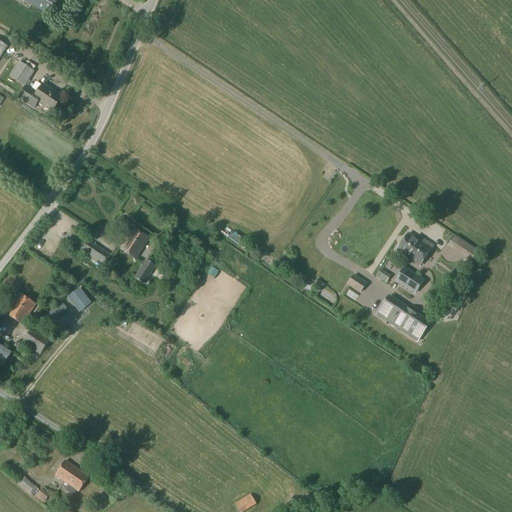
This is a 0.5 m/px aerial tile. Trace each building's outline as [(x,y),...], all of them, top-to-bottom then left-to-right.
[(19,0),(25,3),(50,17),(58,0),(19,0)] [(19,63),(9,77),(25,88),(35,73),(27,68),(19,63)] [(26,87),(18,99),(34,109),(37,104),(52,113),(54,111),(61,99),(62,98),(42,86),(37,94),(26,87)] [(70,230),(64,239),(104,266),(110,257),(70,230)] [(127,240),(121,250),(136,260),(149,240),(134,230),(132,233),(128,231),(123,238),(127,240)] [(455,237),(449,247),(472,261),(478,253),(455,237)] [(407,238),(397,255),(420,270),(433,250),(422,243),(419,248),(414,245),(415,243),(407,238)] [(37,285),(49,268),(27,251),(14,269),(37,285)] [(449,260),(442,266),(449,274),(456,268),(449,260)] [(146,261),(134,279),(145,285),(156,267),(146,261)] [(385,283),(389,277),(380,271),(376,277),(385,283)] [(404,272),(396,285),(415,298),(423,284),(404,272)] [(358,294),(364,285),(351,277),(346,286),(358,294)] [(319,293),(324,286),(316,281),(312,287),(319,293)] [(90,304),(79,290),(67,299),(79,313),(90,304)] [(18,293),(4,314),(22,325),(35,306),(25,299),(26,298),(18,293)] [(413,317),(386,300),(375,317),(416,343),(421,335),(407,327),(413,317)] [(56,308),(46,316),(54,324),(62,317),(56,308)] [(33,329),(23,344),(41,357),(51,341),(33,329)] [(0,346),(0,373),(13,354),(0,346)] [(65,464),(55,479),(79,495),(89,480),(65,464)] [(23,477),(17,484),(19,486),(18,487),(31,497),(31,496),(32,497),(38,490),(36,489),(37,488),(25,478),(24,479),(23,477)] [(41,491),(36,498),(43,504),(49,497),(41,491)] [(251,496),(236,505),(239,511),(245,511),(257,505),(251,496)]
